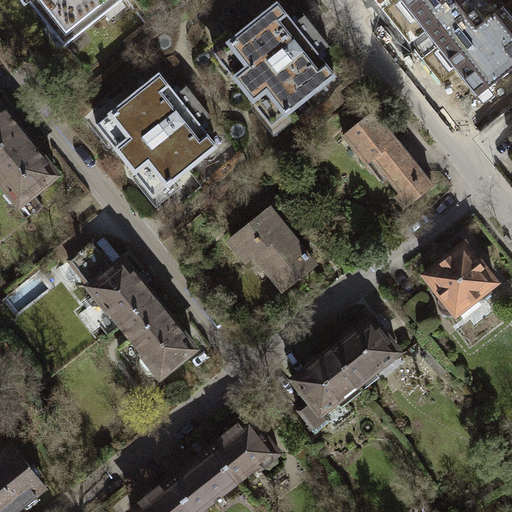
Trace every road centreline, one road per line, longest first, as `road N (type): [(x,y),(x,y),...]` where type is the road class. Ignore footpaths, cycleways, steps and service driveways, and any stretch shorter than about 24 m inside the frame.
road 1 (residential): [(242,370),(25,94)]
road 2 (residential): [(483,179),(242,370)]
road 3 (residential): [(339,0),(483,179)]
road 4 (residential): [(242,370),(63,511)]
